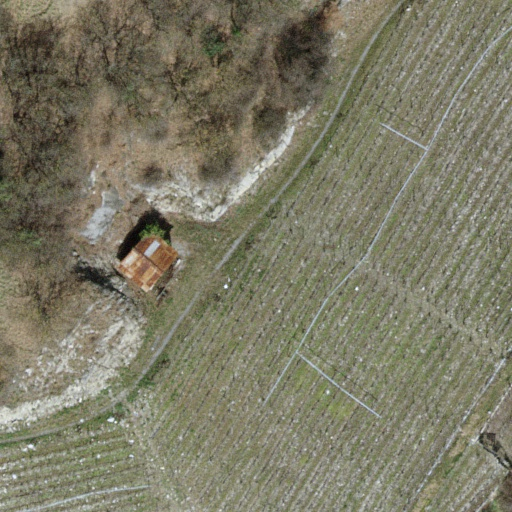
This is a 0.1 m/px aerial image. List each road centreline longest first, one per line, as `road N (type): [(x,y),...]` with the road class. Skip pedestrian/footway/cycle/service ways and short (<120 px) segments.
road 1 (track): [(0,432),(85,410),(121,390),(311,146),(380,24),(404,0)]
road 2 (track): [(412,511),(511,357)]
